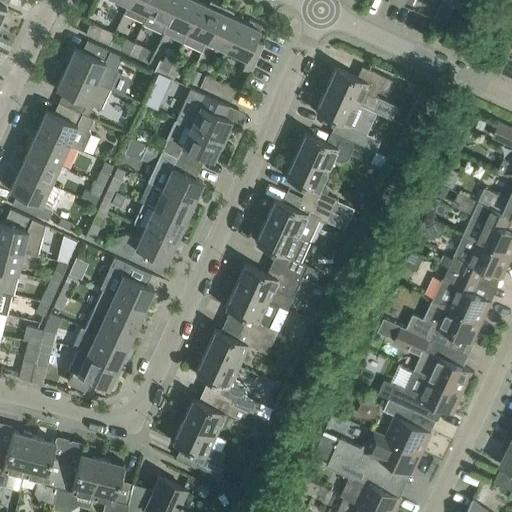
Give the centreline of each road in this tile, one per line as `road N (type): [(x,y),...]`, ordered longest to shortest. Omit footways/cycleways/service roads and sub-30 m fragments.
road 1 (residential): [(0,384),(103,416),(125,416),(142,398),(319,10)]
road 2 (residential): [(511,94),(319,10)]
road 3 (residential): [(432,511),(511,336)]
